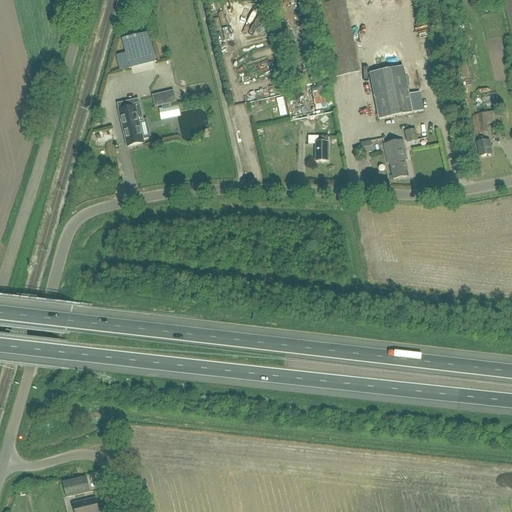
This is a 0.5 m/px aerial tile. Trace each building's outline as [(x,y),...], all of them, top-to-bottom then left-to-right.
[(242,0),(244,23),(254,22),(252,0),(242,0)] [(343,1),(314,7),(330,81),(359,74),(343,1)] [(123,40),(130,70),(156,64),(151,43),(149,34),(136,37),(123,40)] [(377,121),(411,115),(419,113),(416,95),(407,97),(402,70),(369,76),(377,121)] [(316,92),(319,104),(327,103),(324,90),(316,92)] [(143,144),(138,123),(143,122),(138,101),(118,106),(121,117),(124,117),(126,124),(123,125),(128,147),(143,144)] [(474,137),(488,135),(487,127),(499,124),(497,113),(470,118),(474,137)] [(406,145),(417,143),(415,132),(404,134),(406,145)] [(317,138),(317,146),(315,146),(314,163),(327,163),(327,138),(317,138)] [(362,156),(372,154),(370,142),(360,145),(362,156)] [(398,173),(399,180),(407,178),(404,163),(406,162),(402,142),(392,144),(394,155),(395,155),(399,173),(398,173)] [(478,159),(491,157),(488,142),(476,144),(478,159)] [(392,181),(399,180),(398,173),(399,173),(395,155),(394,155),(392,144),(383,146),(387,166),(389,166),(392,181)] [(63,483),(67,498),(92,492),(88,477),(63,483)] [(98,511),(96,501),(95,500),(73,505),(74,511),(98,511)]
